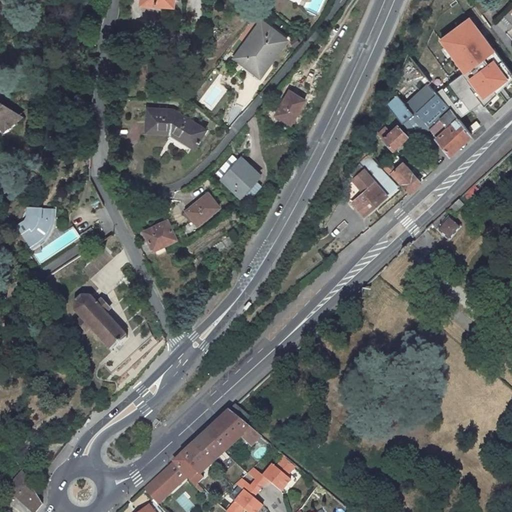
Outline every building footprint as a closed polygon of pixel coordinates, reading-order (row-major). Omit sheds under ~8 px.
[(484,0),(477,0),(472,4),(481,16),(491,8),(484,0)] [(511,7),(495,23),(503,33),(511,24),(511,7)] [(485,106),(511,77),(511,72),(474,24),(471,27),(466,20),(441,40),(465,71),(438,92),(459,118),(481,101),(485,106)] [(275,48),(278,50),(286,39),(261,21),(234,57),(242,64),(248,56),(261,65),(275,48)] [(259,76),(278,50),(275,48),(261,65),(248,56),(242,64),(259,76)] [(313,89),(322,68),(313,64),(303,85),(313,89)] [(246,105),(253,85),(246,82),(238,102),(246,105)] [(399,95),(388,104),(416,138),(430,128),(440,119),(451,108),(438,92),(430,82),(406,104),(399,95)] [(309,103),(292,92),(277,116),(294,127),(309,103)] [(0,130),(3,134),(17,123),(14,120),(19,116),(3,106),(0,107),(0,130)] [(440,119),(430,128),(438,136),(436,138),(450,155),(472,135),(459,118),(451,108),(440,119)] [(173,110),(148,109),(147,131),(173,133),(195,147),(206,130),(173,110)] [(379,133),(394,149),(408,136),(398,125),(393,129),(391,127),(388,130),(386,127),(379,133)] [(221,177),(242,197),(260,177),(244,162),(242,164),(237,160),(221,177)] [(421,182),(403,163),(396,170),(388,161),(383,166),(410,192),(421,182)] [(434,170),(425,161),(418,166),(428,176),(434,170)] [(365,216),(387,196),(364,170),(353,180),(347,195),(365,216)] [(475,185),(464,196),(469,201),(480,190),(475,185)] [(219,209),(209,195),(186,212),(196,226),(219,209)] [(459,200),(454,205),(458,209),(463,204),(459,200)] [(27,208),(15,225),(30,246),(49,233),(52,210),(27,208)] [(437,231),(449,241),(460,228),(449,217),(446,220),(441,216),(433,224),(439,229),(437,231)] [(74,240),(77,244),(93,234),(96,230),(87,219),(74,227),(80,236),(74,240)] [(153,250),(176,240),(167,221),(156,226),(157,228),(145,233),(153,250)] [(210,249),(224,240),(220,234),(206,243),(210,249)] [(428,259),(435,253),(435,252),(440,248),(429,234),(416,244),(428,259)] [(112,351),(125,339),(126,340),(127,339),(126,338),(126,337),(126,336),(125,337),(119,330),(120,330),(119,328),(118,329),(112,322),(113,321),(112,320),(111,321),(105,314),(109,310),(101,301),(96,305),(90,297),(91,296),(89,296),(89,297),(82,297),(82,296),(81,296),(81,297),(76,301),(75,301),(74,303),(75,303),(75,310),(74,311),(75,311),(81,318),(76,322),(85,332),(90,328),(96,335),(95,335),(96,337),(97,336),(103,342),(102,343),(103,344),(104,344),(110,351),(109,351),(110,353),(111,351),(112,352),(113,351),(112,351)] [(250,417),(235,405),(229,411),(245,424),(250,417)] [(245,424),(229,411),(206,432),(225,452),(242,437),(252,446),(261,438),(245,424)] [(206,432),(194,443),(213,463),(225,452),(206,432)] [(194,443),(182,454),(200,475),(213,463),(194,443)] [(182,454),(174,462),(196,485),(198,483),(204,478),(200,475),(182,454)] [(296,467),(286,458),(278,469),(274,466),(265,476),(254,468),(248,473),(256,480),(264,486),(269,480),(282,491),(292,480),(289,477),(296,467)] [(172,463),(144,489),(157,504),(187,479),(172,463)] [(8,490),(32,511),(35,511),(42,504),(40,500),(23,472),(8,490)] [(254,497),(250,494),(255,489),(251,485),(243,479),(237,483),(240,485),(246,490),(236,502),(227,511),(244,511),(246,510),(248,511),(260,511),(265,506),(254,497)] [(264,486),(256,480),(251,485),(255,489),(259,492),(264,486)] [(236,502),(246,490),(240,485),(231,497),(236,502)] [(259,492),(255,489),(250,494),(254,497),(259,492)]
